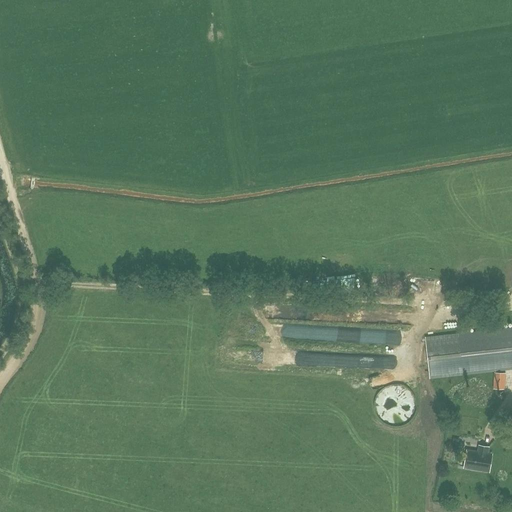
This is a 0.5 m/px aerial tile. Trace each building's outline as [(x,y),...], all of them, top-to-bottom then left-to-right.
[(441,290),(440,281),(427,283),(428,292),(441,290)] [(214,314),(214,298),(200,298),(200,314),(214,314)] [(394,313),(375,313),(375,324),(394,324),(394,313)] [(452,317),(440,318),(442,333),(453,332),(452,317)] [(463,375),(511,370),(511,327),(459,334),(424,338),(429,379),(463,375)] [(504,389),(505,374),(495,374),(494,389),(504,389)] [(489,472),(491,455),(487,454),(488,448),(480,447),(479,453),(467,451),(465,468),(489,472)]
